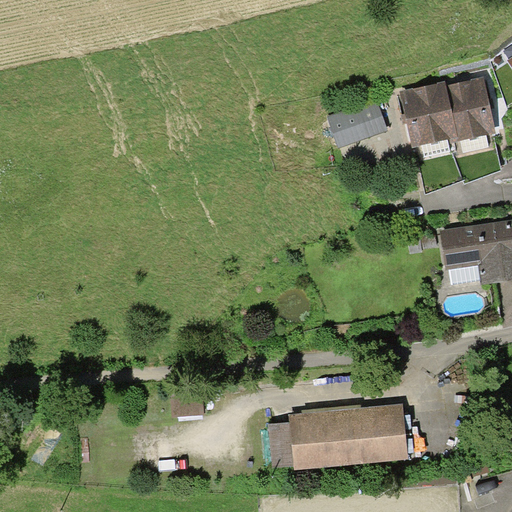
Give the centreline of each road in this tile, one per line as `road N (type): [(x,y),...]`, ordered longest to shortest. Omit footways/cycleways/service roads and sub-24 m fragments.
road 1 (track): [(386,363),(0,383)]
road 2 (residential): [(511,344),(386,363)]
